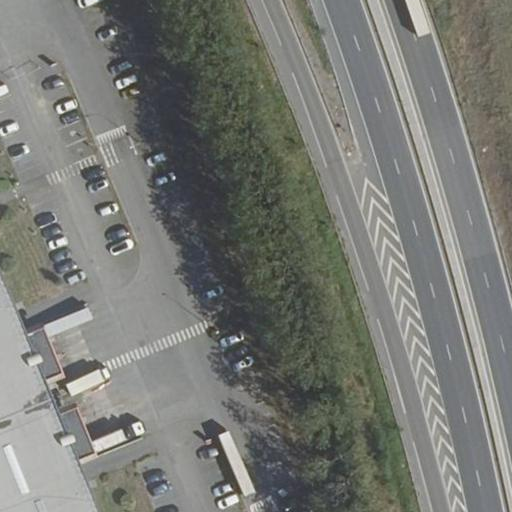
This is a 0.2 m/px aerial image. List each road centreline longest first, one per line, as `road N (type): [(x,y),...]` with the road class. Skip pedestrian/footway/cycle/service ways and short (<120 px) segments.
road 1 (primary): [(269,0),(382,300),(438,511)]
road 2 (primary): [(339,0),(442,328),(484,511)]
road 3 (primary): [(511,388),(403,0)]
